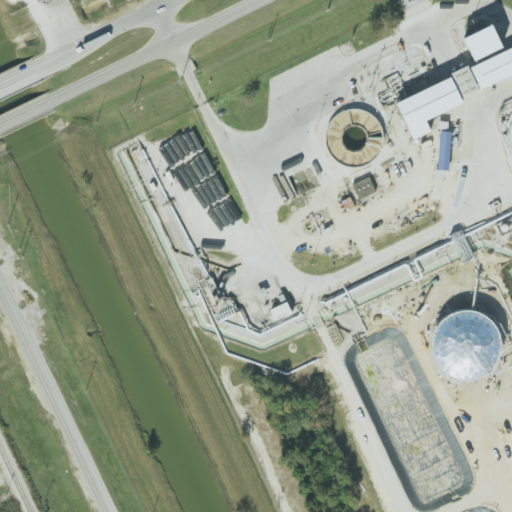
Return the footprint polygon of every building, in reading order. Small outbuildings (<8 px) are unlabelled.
[(472,60),(501,48),(491,25),(462,37),(472,60)] [(511,75),(481,90),(471,69),(511,49),(511,75)] [(448,165),(449,131),(439,131),(438,165),(448,165)] [(375,192),(368,177),(351,184),(358,199),(375,192)] [(290,313),(286,302),(272,308),(275,318),(290,313)]
